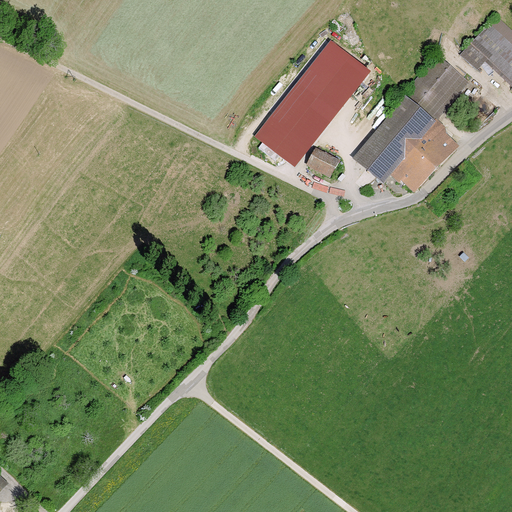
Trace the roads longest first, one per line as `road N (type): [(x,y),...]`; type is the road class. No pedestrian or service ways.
road 1 (tertiary): [(63,511),(324,230),(419,197),(511,110)]
road 2 (track): [(187,379),(359,511)]
